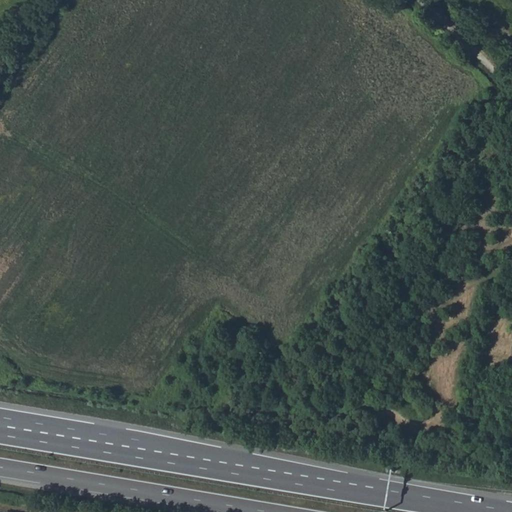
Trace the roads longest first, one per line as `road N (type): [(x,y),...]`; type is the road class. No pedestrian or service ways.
road 1 (trunk): [(505,511),(0,425)]
road 2 (trunk): [(0,467),(268,511)]
